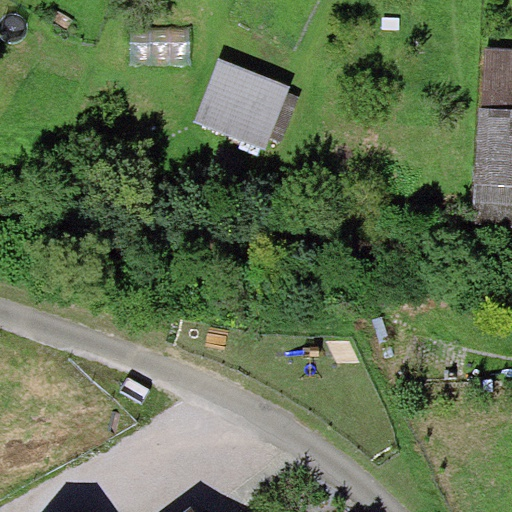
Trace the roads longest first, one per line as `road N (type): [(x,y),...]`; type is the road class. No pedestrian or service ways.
road 1 (residential): [(0,320),(287,436),(367,511)]
road 2 (unknown): [(226,411),(78,511)]
